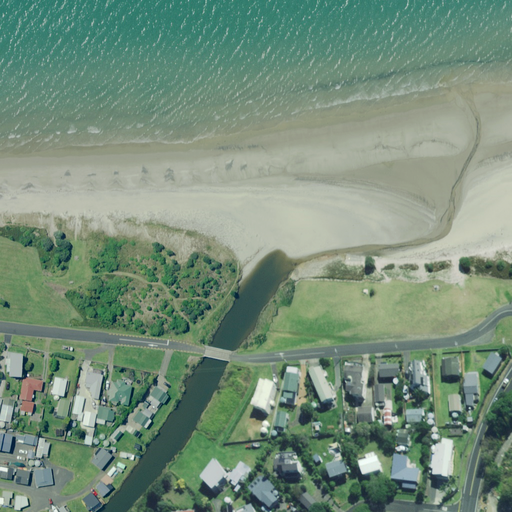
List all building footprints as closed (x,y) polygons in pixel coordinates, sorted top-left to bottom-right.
[(71,355),(52,351),(51,357),(69,361),(71,355)] [(21,354),(3,353),(2,371),(8,371),(7,376),(19,377),(21,354)] [(461,378),(460,362),(443,362),(444,379),(461,378)] [(427,379),(426,364),(412,365),(412,381),(414,381),(414,386),(418,386),(418,396),(430,395),(430,379),(427,379)] [(391,365),(381,365),(382,380),(401,379),(401,367),(391,368),(391,365)] [(328,376),(325,367),(311,373),(325,408),(337,403),(333,394),(336,393),(333,386),(330,387),(326,377),(328,376)] [(299,371),(287,369),(284,393),(286,394),(285,399),(284,406),(297,407),(301,377),(298,377),(299,371)] [(85,382),(84,388),(92,387),(92,384),(98,385),(100,374),(85,371),(83,382),(85,382)] [(366,372),(348,371),(347,384),(356,385),(356,388),(350,388),(349,396),(354,396),(353,400),(366,401),(367,389),(365,389),(366,372)] [(41,380),(23,377),(18,399),(22,400),(19,414),(24,415),(24,411),(30,412),(32,402),(30,402),(32,389),(39,391),(41,380)] [(66,379),(54,377),(50,394),(62,396),(66,379)] [(109,396),(108,400),(110,400),(110,403),(117,404),(118,400),(120,400),(120,404),(128,405),(131,385),(111,382),(110,389),(107,388),(106,395),(109,396)] [(479,404),(478,383),(466,384),(467,405),(479,404)] [(276,388),(262,384),(254,411),(268,415),(270,406),(273,407),(274,404),(271,403),(276,388)] [(168,396),(154,386),(146,397),(151,401),(153,398),(161,404),(168,396)] [(385,404),(385,388),(375,388),(376,405),(385,404)] [(75,395),(71,414),(77,415),(76,420),(80,421),(82,412),(80,411),(83,397),(75,395)] [(14,400),(3,398),(0,412),(0,420),(10,422),(14,400)] [(69,399),(59,398),(56,415),(66,417),(69,399)] [(462,413),(461,398),(450,398),(451,414),(462,413)] [(149,402),(144,399),(140,406),(144,409),(149,402)] [(113,410),(97,407),(94,422),(104,424),(104,420),(111,421),(113,410)] [(374,425),(373,410),(359,411),(360,426),(374,425)] [(150,420),(137,411),(131,419),(144,429),(150,420)] [(425,424),(425,412),(408,412),(408,424),(425,424)] [(354,425),(355,415),(347,414),(346,424),(354,425)] [(288,416),(278,415),(276,429),(286,430),(288,416)] [(136,431),(128,425),(125,429),(133,435),(136,431)] [(29,435),(29,436),(16,434),(15,441),(35,445),(37,436),(29,435)] [(411,436),(400,435),(399,446),(410,447),(411,436)] [(45,439),(39,438),(36,456),(41,457),(41,453),(46,454),(48,444),(44,443),(45,439)] [(455,446),(447,445),(446,451),(440,450),(439,461),(436,461),(435,474),(437,474),(437,480),(453,482),(455,446)] [(110,456),(99,446),(92,454),(94,456),(90,461),(100,469),(110,456)] [(293,465),(294,455),(276,454),(276,477),(286,477),(286,481),(301,481),(302,465),(293,465)] [(323,463),(319,457),(314,460),(319,466),(323,463)] [(378,462),(377,457),(369,460),(370,464),(362,466),(366,480),(384,474),(380,461),(378,462)] [(33,458),(28,458),(27,466),(40,466),(40,459),(33,458)] [(409,460),(396,459),(394,483),(405,484),(404,490),(418,491),(420,471),(408,470),(409,460)] [(254,472),(242,464),(231,481),(234,483),(232,485),(237,488),(244,478),(248,480),(254,472)] [(350,478),(346,465),(329,471),(333,483),(350,478)] [(12,469),(0,466),(0,477),(9,479),(12,469)] [(230,479),(218,467),(214,471),(203,483),(216,494),(230,479)] [(52,484),(50,468),(33,470),(35,487),(52,484)] [(115,473),(109,468),(104,474),(110,479),(115,473)] [(28,472),(16,470),(14,482),(26,484),(28,472)] [(263,485),(259,482),(249,492),(264,506),(265,505),(272,511),(273,511),(280,504),(273,497),(279,491),(267,480),(263,485)] [(108,491),(100,482),(95,487),(103,496),(108,491)] [(0,497),(0,504),(2,504),(2,506),(12,506),(12,493),(3,492),(2,497),(0,497)] [(97,502),(90,492),(81,499),(88,509),(97,502)] [(310,511),(318,505),(308,495),(300,503),(309,511),(310,511)] [(233,502),(228,498),(225,503),(230,507),(233,502)]
